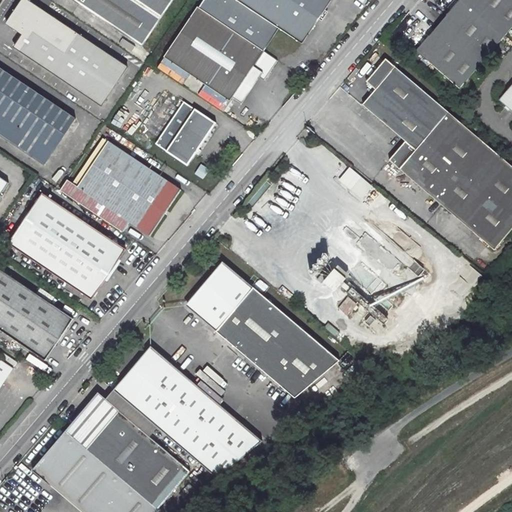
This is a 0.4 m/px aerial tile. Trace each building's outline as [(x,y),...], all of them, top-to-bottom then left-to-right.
[(16,46),(104,104),(129,65),(30,0),(26,0),(11,25),(24,33),(16,46)] [(73,0),(142,47),(174,0),(73,0)] [(197,6),(164,55),(230,99),(272,38),(215,0),(203,0),(199,7),(197,6)] [(302,42),(330,0),(215,0),(272,38),(279,27),(302,42)] [(511,0),(459,0),(419,48),(462,85),(511,25),(511,0)] [(511,228),(511,165),(500,155),(384,59),(365,82),(374,90),(361,105),(405,141),(388,160),(435,198),(494,249),(511,228)] [(27,86),(0,68),(0,135),(45,166),(76,119),(27,86)] [(355,69),(346,79),(348,81),(357,71),(355,69)] [(511,85),(499,100),(511,110),(511,85)] [(216,122),(184,101),(157,143),(189,163),(216,122)] [(76,188),(65,181),(60,190),(123,232),(128,224),(149,237),(180,191),(107,143),(76,188)] [(348,169),(339,180),(362,198),(371,188),(348,169)] [(0,176),(0,200),(11,184),(0,176)] [(127,251),(44,194),(11,242),(95,300),(127,251)] [(399,293),(422,267),(372,226),(367,231),(363,229),(347,215),(336,229),(372,258),(366,266),(399,293)] [(414,255),(420,247),(395,229),(389,237),(414,255)] [(212,236),(205,244),(204,245),(208,249),(211,246),(212,247),(217,241),(212,236)] [(338,361),(221,262),(193,296),(195,297),(194,298),(190,303),(191,308),(196,313),(195,314),(294,398),(338,361)] [(470,266),(450,287),(461,297),(481,276),(470,266)] [(0,268),(0,327),(48,359),(75,319),(0,268)] [(331,272),(326,268),(316,280),(321,284),(331,272)] [(345,279),(334,270),(327,279),(338,288),(345,279)] [(349,295),(382,323),(387,318),(353,289),(349,295)] [(191,308),(190,303),(194,298),(195,297),(193,296),(186,304),(185,305),(195,314),(196,313),(191,308)] [(338,308),(347,316),(357,304),(348,296),(338,308)] [(328,323),(325,327),(334,335),(338,331),(328,323)] [(160,356),(149,347),(141,357),(143,358),(147,354),(152,353),(158,358),(160,356)] [(155,426),(216,478),(260,441),(160,356),(158,358),(152,353),(147,354),(143,358),(141,357),(113,391),(155,426)] [(0,392),(15,369),(0,359),(0,392)] [(155,426),(113,391),(105,400),(147,436),(155,426)] [(64,433),(156,511),(190,472),(147,436),(105,400),(97,394),(64,433)] [(155,511),(156,511),(64,433),(32,471),(80,511),(155,511)]
